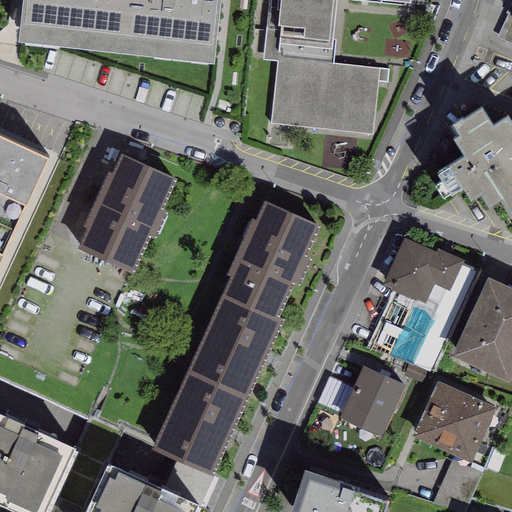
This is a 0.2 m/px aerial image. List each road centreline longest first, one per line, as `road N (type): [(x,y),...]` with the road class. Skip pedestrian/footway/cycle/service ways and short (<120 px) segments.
road 1 (residential): [(376,208),(0,82)]
road 2 (residential): [(376,208),(242,511)]
road 3 (residential): [(468,0),(376,208)]
road 4 (residential): [(511,253),(376,208)]
